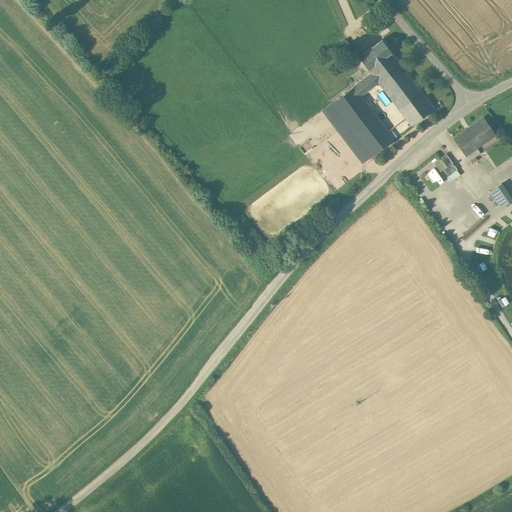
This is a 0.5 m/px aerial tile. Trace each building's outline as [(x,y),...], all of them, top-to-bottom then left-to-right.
[(381,40),(359,57),(370,71),(392,54),(381,40)] [(433,108),(392,54),(370,71),(372,74),(379,83),(411,125),(433,108)] [(372,74),(323,111),(362,163),(394,139),(361,96),(379,83),(372,74)] [(494,134),(482,118),(466,129),(468,131),(462,135),(473,149),(494,134)] [(473,149),(462,135),(468,131),(466,129),(454,138),(466,154),(473,149)] [(457,169),(446,154),(440,158),(447,167),(444,169),(449,175),(457,169)] [(501,184),(490,192),(500,206),(507,201),(505,199),(509,196),(501,184)]
